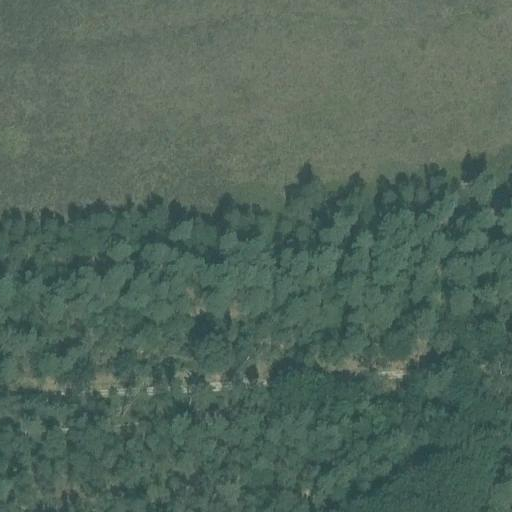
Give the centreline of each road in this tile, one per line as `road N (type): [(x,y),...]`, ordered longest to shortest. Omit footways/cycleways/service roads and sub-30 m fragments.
road 1 (unknown): [(0,439),(511,404)]
road 2 (track): [(511,368),(0,395)]
